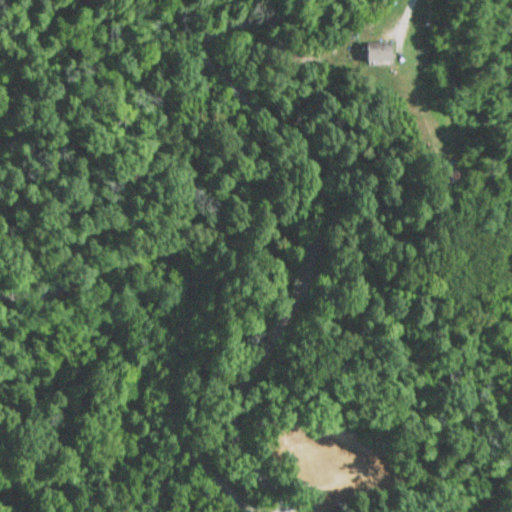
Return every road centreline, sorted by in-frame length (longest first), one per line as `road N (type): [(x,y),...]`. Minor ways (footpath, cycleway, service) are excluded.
road 1 (residential): [(321,0),(231,21),(204,49),(213,71),(295,135),(316,181),(319,221),(305,276),(233,410),(239,445),(286,511)]
road 2 (residential): [(260,511),(184,446),(167,420),(181,289),(168,257),(137,248),(39,291),(0,289)]
